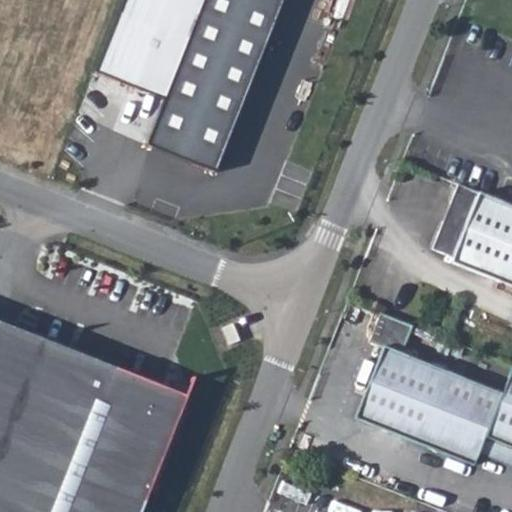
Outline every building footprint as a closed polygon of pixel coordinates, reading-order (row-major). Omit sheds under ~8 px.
[(167,100),(150,143),(218,169),(284,0),(127,0),(97,76),(167,100)] [(511,208),(455,187),(430,252),(451,260),(449,265),(511,289),(511,208)] [(351,422),(409,444),(438,373),(397,357),(407,330),(374,318),(364,345),(378,351),(351,422)] [(137,511),(183,397),(0,326),(0,511),(137,511)] [(497,396),(438,373),(409,444),(469,468),(475,453),(506,466),(511,462),(511,370),(507,369),(497,396)]
